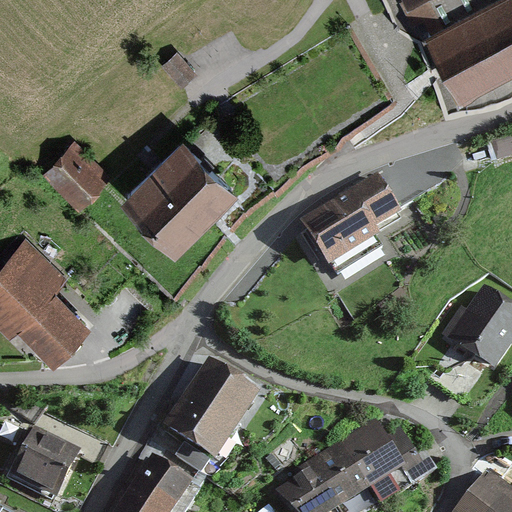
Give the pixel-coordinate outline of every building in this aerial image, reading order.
[(406,0),(424,33),(483,0),(406,0)] [(511,0),(483,0),(424,33),(459,98),(511,69),(511,0)] [(197,76),(177,54),(163,66),(183,88),(197,76)] [(244,193),(193,141),(132,201),(183,253),(244,193)] [(113,178),(78,143),(51,169),(86,204),(113,178)] [(384,181),(314,227),(344,274),(390,244),(382,232),(407,216),(384,181)] [(99,323),(23,250),(0,273),(0,310),(58,366),(99,323)] [(477,315),(466,307),(448,336),(504,371),(511,357),(511,303),(492,291),(477,315)] [(268,399),(217,367),(179,426),(230,459),(268,399)] [(341,445),(369,486),(402,465),(405,470),(419,460),(400,432),(387,441),(375,423),(341,445)] [(84,454),(39,433),(18,475),(63,496),(84,454)] [(299,511),(330,511),(369,486),(341,445),(310,466),(315,473),(283,494),(299,511)] [(188,511),(206,484),(165,458),(130,511),(188,511)] [(511,511),(511,494),(488,476),(459,511),(511,511)]
